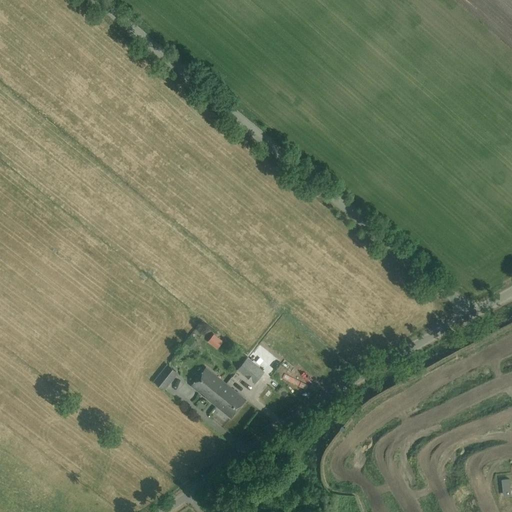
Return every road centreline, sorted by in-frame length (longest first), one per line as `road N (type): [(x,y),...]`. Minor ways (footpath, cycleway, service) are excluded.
road 1 (unclassified): [(472,313),(98,0)]
road 2 (unclassified): [(161,511),(310,409),(472,313)]
